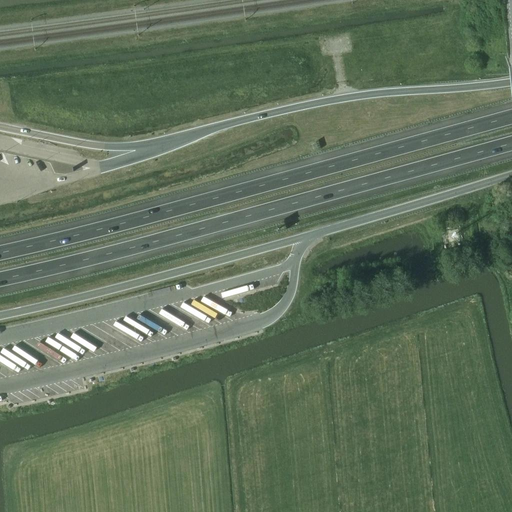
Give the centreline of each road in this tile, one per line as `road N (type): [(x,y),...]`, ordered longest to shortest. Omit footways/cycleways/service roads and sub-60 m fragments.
road 1 (motorway): [(511,117),(0,253)]
road 2 (motorway): [(0,279),(511,144)]
road 3 (motorway): [(511,83),(343,98),(184,135)]
road 4 (motorway): [(312,236),(511,175)]
